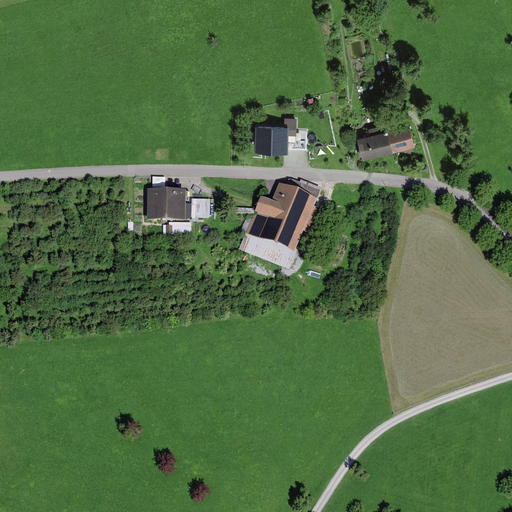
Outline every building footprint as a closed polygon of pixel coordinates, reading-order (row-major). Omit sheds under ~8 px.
[(408,121),(387,126),(394,151),(415,145),(408,121)] [(289,125),(256,124),(255,150),(288,151),(289,125)] [(357,134),(363,159),(394,151),(387,126),(357,134)] [(271,203),(261,199),(258,206),(239,251),(290,273),(297,254),(295,253),(304,233),(312,236),(322,211),(314,208),(317,201),(279,185),(271,203)] [(186,192),(148,191),(147,221),(186,222),(186,192)] [(211,219),(211,201),(193,201),(193,219),(211,219)]
